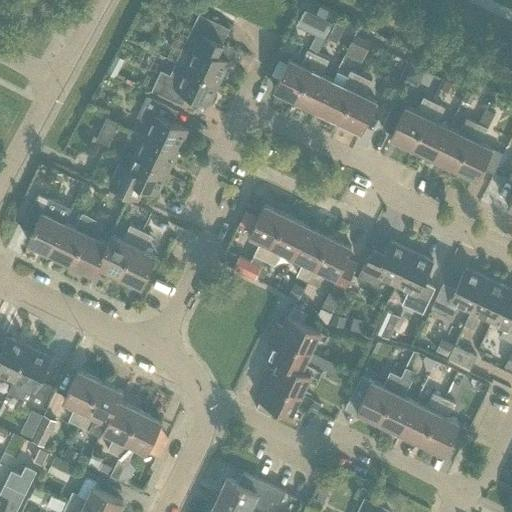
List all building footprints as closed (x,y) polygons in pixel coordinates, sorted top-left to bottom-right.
[(337,15),(308,0),(302,12),(331,27),(337,15)] [(176,61),(219,82),(230,61),(216,54),(229,27),(199,13),(182,48),(176,61)] [(371,42),(356,35),(350,47),(365,54),(371,42)] [(274,88),(296,99),(318,54),(307,49),(300,63),(289,58),(274,88)] [(296,99),(317,109),(332,79),(321,74),(328,59),(318,54),(296,99)] [(209,104),(219,82),(176,61),(170,74),(161,70),(151,90),(182,105),(187,93),(209,104)] [(317,109),(339,120),(361,75),(350,70),(347,75),(337,70),(332,79),(317,109)] [(408,72),(397,94),(409,100),(420,78),(408,72)] [(361,75),(339,120),(361,131),(376,100),(364,95),(371,80),(361,75)] [(164,118),(170,106),(146,95),(136,115),(144,119),(138,132),(178,151),(188,130),(164,118)] [(390,136),(412,146),(434,101),(423,96),(416,111),(405,105),(390,136)] [(412,146),(434,157),(448,126),(437,121),(444,106),(434,101),(412,146)] [(477,122),(455,167),(477,178),(492,147),(481,142),(494,112),(485,108),(478,123),(477,122)] [(108,145),(118,123),(106,117),(96,139),(108,145)] [(434,157),(455,167),(477,122),(466,117),(459,132),(448,126),(434,157)] [(178,151),(138,132),(130,128),(126,136),(139,142),(133,155),(168,172),(178,151)] [(158,193),(168,172),(133,155),(127,168),(118,164),(108,184),(138,199),(144,186),(158,193)] [(27,242),(49,252),(64,221),(53,216),(60,202),(49,197),(37,192),(25,218),(36,223),(27,242)] [(255,279),(264,259),(286,214),(264,204),(249,234),(261,240),(251,260),(239,255),(232,268),(255,279)] [(93,273),(97,264),(107,242),(96,237),(107,213),(96,208),(92,217),(71,262),(93,273)] [(49,252),(71,262),(92,217),(82,212),(75,227),(64,221),(49,252)] [(150,212),(143,226),(165,237),(172,222),(150,212)] [(293,255),(308,225),(286,214),(264,259),(275,264),(282,250),(293,255)] [(97,264),(119,275),(140,230),(129,224),(122,239),(111,233),(107,242),(97,264)] [(307,280),(329,235),(308,225),(293,255),(304,261),(297,275),(307,280)] [(119,275),(140,285),(155,254),(144,249),(151,235),(140,230),(119,275)] [(307,280),(318,285),(325,271),(336,276),(332,284),(343,290),(357,261),(347,256),(351,246),(329,235),(307,280)] [(382,278),(395,284),(412,249),(390,239),(380,261),(368,255),(357,277),(378,287),(382,278)] [(433,260),(412,249),(395,284),(408,290),(402,303),(422,313),(435,287),(423,281),(433,260)] [(457,305),(470,311),(487,276),(465,266),(455,288),(443,282),(431,308),(451,318),(457,305)] [(478,315),(491,321),(508,286),(487,276),(470,311),(464,324),(472,328),(478,315)] [(511,288),(508,286),(491,321),(504,327),(500,336),(511,341),(511,288)] [(276,321),(271,331),(311,350),(316,337),(325,341),(328,334),(320,330),(303,322),(307,312),(292,305),(283,324),(276,321)] [(384,310),(375,330),(387,336),(397,316),(384,310)] [(273,345),(268,354),(277,359),(318,378),(322,370),(305,362),(311,350),(271,331),(266,342),(273,345)] [(0,375),(0,374),(13,380),(30,346),(8,335),(0,352),(0,375)] [(476,355),(454,345),(448,357),(470,368),(476,355)] [(51,356),(30,346),(13,380),(8,391),(21,397),(41,407),(52,385),(40,379),(51,356)] [(511,349),(503,366),(511,370),(511,349)] [(315,384),(318,378),(277,359),(273,367),(267,364),(262,375),(301,393),(307,380),(315,384)] [(405,366),(400,376),(378,421),(400,431),(415,401),(404,395),(415,372),(405,366)] [(78,425),(100,380),(78,369),(63,400),(75,405),(68,420),(78,425)] [(347,406),(378,421),(400,376),(390,371),(383,385),(362,375),(347,406)] [(295,406),(301,393),(262,375),(257,385),(264,388),(259,398),(260,398),(256,408),(270,414),(274,405),(292,413),(300,417),(303,410),(295,406)] [(103,430),(117,399),(122,390),(100,380),(78,425),(89,430),(99,435),(102,429),(103,430)] [(400,431),(422,442),(443,397),(433,392),(426,406),(415,401),(400,431)] [(422,442),(444,452),(455,429),(464,434),(472,417),(471,416),(463,413),(459,422),(447,416),(454,402),(443,397),(422,442)] [(117,399),(103,430),(114,435),(107,449),(117,455),(139,409),(117,399)] [(139,409),(117,455),(119,455),(109,476),(127,484),(135,467),(128,460),(135,445),(146,451),(161,420),(139,409)] [(44,446),(56,420),(44,414),(31,440),(44,446)] [(37,425),(23,418),(16,432),(31,439),(37,425)] [(74,464),(54,454),(46,471),(66,481),(74,464)] [(0,511),(15,511),(36,470),(25,464),(21,473),(11,469),(0,491),(0,511)] [(216,499),(244,511),(247,511),(252,502),(267,509),(272,498),(280,502),(285,491),(243,471),(238,482),(227,477),(216,499)] [(72,491),(67,501),(89,511),(117,511),(123,501),(93,487),(96,480),(86,475),(77,493),(72,491)] [(387,511),(389,509),(364,497),(356,511),(387,511)] [(244,511),(216,499),(209,511),(244,511)] [(62,511),(89,511),(67,501),(62,511)]
